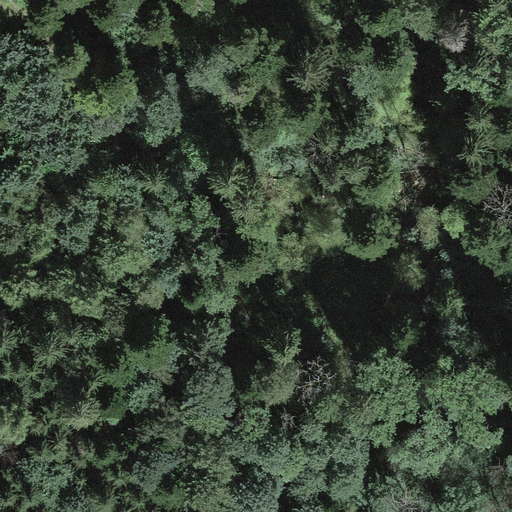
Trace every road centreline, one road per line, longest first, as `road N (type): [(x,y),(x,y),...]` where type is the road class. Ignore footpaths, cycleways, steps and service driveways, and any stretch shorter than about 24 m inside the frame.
road 1 (track): [(11,0),(57,54),(175,232),(276,341),(333,381),(406,408),(511,402)]
road 2 (track): [(113,511),(41,448),(0,427)]
